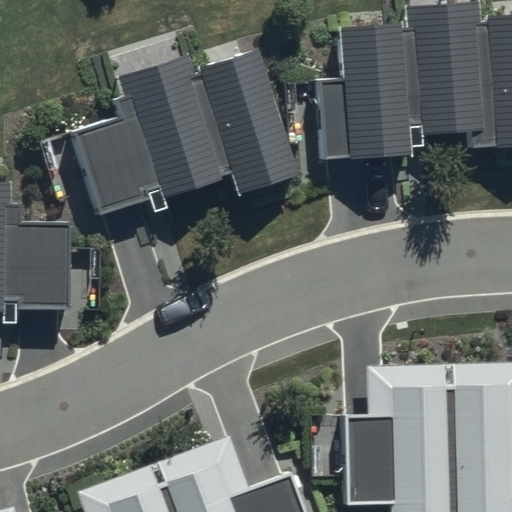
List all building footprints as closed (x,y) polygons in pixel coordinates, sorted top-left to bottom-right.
[(464,146),(511,142),(511,9),(472,12),(471,0),(398,0),(399,11),(326,17),(336,155),(415,149),(414,132),(463,129),(464,146)] [(293,173),(251,42),(191,62),(185,45),(107,70),(121,112),(68,129),(95,212),(225,170),(233,192),(293,173)] [(0,303),(63,304),(63,217),(8,217),(8,173),(0,172),(0,303)] [(511,494),(511,357),(361,363),(363,411),(339,412),(342,504),(384,502),(384,511),(506,511),(506,495),(511,494)] [(223,431),(71,485),(80,511),(302,511),(286,466),(242,482),(223,431)] [(9,511),(6,499),(0,500),(0,511),(9,511)]
